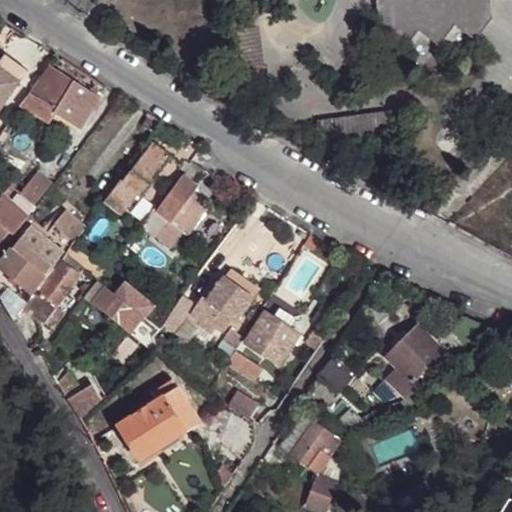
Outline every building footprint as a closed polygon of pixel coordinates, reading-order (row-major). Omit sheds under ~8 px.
[(380,0),(380,1),(385,33),(406,50),(423,29),(442,44),(459,23),(478,38),(496,17),(493,0),(380,0)] [(248,98),(273,94),(263,25),(239,29),(248,98)] [(5,60),(2,64),(24,79),(30,70),(9,55),(5,60)] [(24,79),(2,64),(0,62),(0,114),(25,81),(24,79)] [(53,65),(33,93),(59,109),(72,117),(90,88),(53,65)] [(102,95),(90,88),(72,117),(85,125),(102,95)] [(33,93),(25,103),(52,120),(53,119),(59,109),(33,93)] [(320,120),(324,145),(395,135),(391,110),(320,120)] [(172,156),(153,143),(99,212),(114,224),(128,205),(132,208),(172,156)] [(193,166),(185,175),(200,186),(209,177),(193,166)] [(0,243),(11,230),(14,232),(35,206),(34,204),(51,182),(38,171),(14,200),(6,192),(0,198),(0,243)] [(144,224),(153,236),(158,236),(158,235),(173,246),(186,230),(191,233),(210,208),(193,196),(200,186),(185,175),(159,210),(156,208),(144,224)] [(71,242),(84,227),(66,211),(53,226),(71,242)] [(35,222),(21,239),(52,267),(67,250),(35,222)] [(52,267),(21,239),(0,263),(0,264),(31,291),(52,267)] [(89,250),(77,241),(69,252),(100,280),(108,269),(87,254),(89,250)] [(39,294),(56,307),(81,275),(63,262),(39,294)] [(233,268),(224,280),(251,299),(260,287),(233,268)] [(173,270),(163,281),(178,294),(188,282),(173,270)] [(224,280),(210,298),(209,300),(234,317),(237,319),(251,299),(224,280)] [(106,287),(99,281),(86,297),(94,303),(106,287)] [(161,330),(160,328),(149,321),(119,297),(106,287),(94,303),(153,350),(157,346),(156,337),(161,330)] [(127,288),(119,297),(149,321),(156,310),(127,288)] [(39,294),(37,293),(24,310),(48,328),(61,312),(56,307),(39,294)] [(200,304),(186,294),(181,300),(164,323),(180,334),(180,333),(196,312),(201,305),(200,304)] [(209,300),(210,298),(206,296),(200,304),(201,305),(196,312),(219,326),(225,330),(234,317),(209,300)] [(282,306),(275,316),(292,326),(296,319),(295,315),(282,306)] [(292,326),(275,316),(267,311),(247,340),(281,362),(301,333),(292,326)] [(214,333),(219,326),(196,312),(180,333),(190,340),(201,324),(214,333)] [(505,332),(465,313),(450,333),(465,338),(467,344),(466,347),(470,355),(505,332)] [(413,381),(415,380),(444,351),(418,324),(387,355),(398,366),(413,381)] [(238,348),(245,337),(232,328),(223,340),(237,349),(238,348)] [(265,367),(237,349),(228,361),(256,380),(265,367)] [(355,374),(341,362),(327,380),(342,392),(355,374)] [(419,385),(415,380),(413,381),(398,366),(387,377),(407,398),(419,385)] [(68,399),(69,400),(80,392),(67,372),(57,383),(68,399)] [(159,400),(180,386),(175,378),(154,391),(159,400)] [(80,392),(69,400),(80,415),(82,419),(103,399),(92,383),(80,392)] [(202,419),(180,386),(159,400),(121,424),(143,458),(202,419)] [(239,392),(231,403),(235,407),(252,417),(259,405),(239,392)] [(424,406),(421,395),(378,413),(382,423),(424,406)] [(252,417),(235,407),(219,441),(243,461),(257,440),(256,420),(252,417)] [(283,444),(321,472),(324,473),(335,459),(331,455),(323,449),(334,434),(306,412),(283,444)] [(352,436),(382,423),(378,413),(364,422),(355,412),(339,422),(344,425),(347,429),(352,436)] [(341,439),(334,434),(323,449),(331,455),(341,439)] [(324,473),(321,472),(309,504),(326,511),(338,479),(324,473)]
